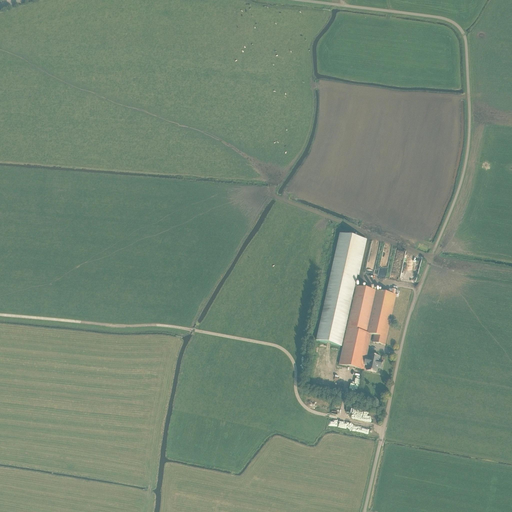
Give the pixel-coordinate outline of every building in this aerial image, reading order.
[(317,342),(341,347),(356,275),(359,276),(367,240),(340,234),(317,342)] [(373,268),(380,235),(372,234),(365,267),(373,268)] [(395,278),(403,251),(395,249),(387,276),(395,278)] [(383,276),(386,263),(379,262),(376,274),(383,276)] [(372,343),(385,345),(396,296),(356,287),(339,365),(363,370),(365,365),(368,366),(367,371),(377,373),(378,368),(381,369),(383,361),(379,361),(380,358),(370,355),(369,359),(366,358),(371,335),(374,335),(372,343)]
